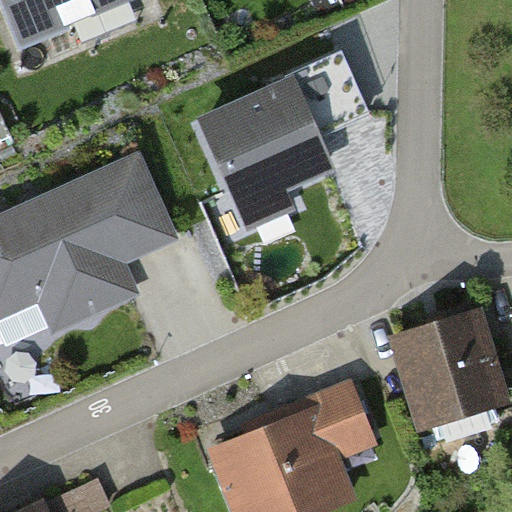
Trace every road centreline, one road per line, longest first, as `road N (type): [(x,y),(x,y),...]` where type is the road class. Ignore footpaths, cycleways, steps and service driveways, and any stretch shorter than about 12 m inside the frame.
road 1 (residential): [(0,462),(341,309),(413,251)]
road 2 (residential): [(413,251),(421,214),(425,0)]
